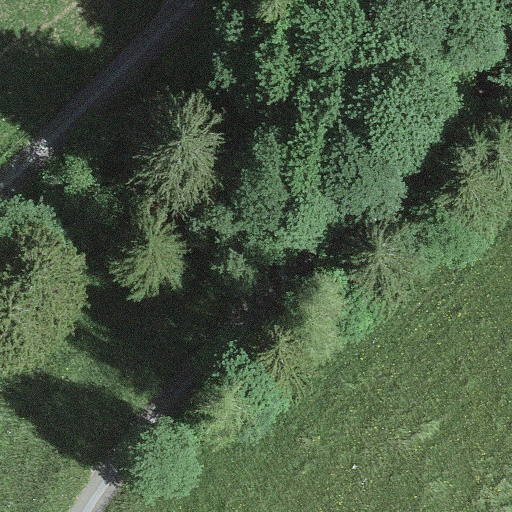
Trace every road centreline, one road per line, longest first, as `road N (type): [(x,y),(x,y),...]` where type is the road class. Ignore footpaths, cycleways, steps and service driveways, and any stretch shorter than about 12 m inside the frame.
road 1 (unclassified): [(511,93),(235,336),(86,511)]
road 2 (unclassified): [(199,0),(0,198)]
road 3 (track): [(0,79),(122,0)]
